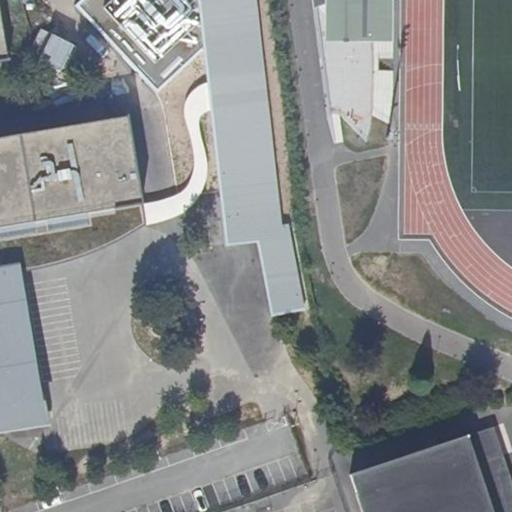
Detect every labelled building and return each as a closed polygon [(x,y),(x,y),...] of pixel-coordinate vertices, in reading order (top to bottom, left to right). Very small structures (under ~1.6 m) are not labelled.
[(83,0),(78,5),(158,91),(205,47),(208,83),(211,109),(226,243),(258,240),(273,315),(306,309),(289,225),(283,227),(258,0),(83,0)] [(309,0),(322,108),(334,147),(343,143),(339,116),(367,142),(372,116),(390,124),(393,80),(393,0),(309,0)] [(155,201),(142,203),(145,226),(166,222),(185,213),(198,199),(206,184),(207,163),(206,149),(200,132),(199,119),(204,113),(211,109),(208,83),(203,85),(192,89),(184,107),(189,127),(194,157),(194,173),(185,189),(171,196),(155,201)] [(0,227),(142,203),(126,115),(4,136),(0,136),(0,227)] [(21,263),(0,266),(0,433),(48,426),(21,263)] [(477,464),(468,437),(350,476),(362,511),(511,511),(511,487),(502,457),(488,461),(491,472),(481,475),(477,464)] [(491,472),(488,461),(477,464),(481,475),(491,472)]
